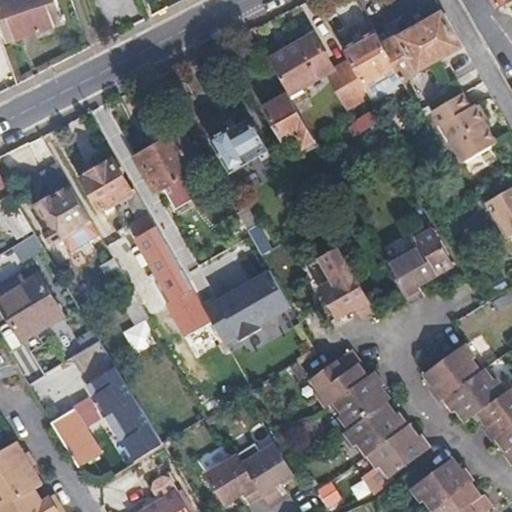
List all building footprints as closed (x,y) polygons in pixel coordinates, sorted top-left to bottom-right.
[(0,0),(0,18),(8,43),(67,22),(58,0),(0,0)] [(511,0),(494,0),(500,9),(511,1),(511,0)] [(405,82),(464,49),(444,16),(392,44),(385,47),(400,73),(405,82)] [(392,44),(384,29),(376,32),(385,47),(392,44)] [(385,47),(376,32),(342,52),(348,62),(366,92),(400,73),(385,47)] [(328,73),(308,39),(270,60),(290,95),(325,75),(328,73)] [(366,92),(348,62),(328,73),(325,75),(345,110),(368,96),(366,92)] [(445,124),(467,163),(505,142),(483,103),(478,105),(471,92),(437,111),(445,124)] [(296,105),(295,104),(293,100),(291,97),(268,110),(288,144),(297,140),(303,150),(318,143),(296,105)] [(403,131),(392,113),(382,119),(386,125),(395,142),(399,140),(397,135),(403,131)] [(435,134),(424,115),(413,121),(424,140),(435,134)] [(213,137),(232,173),(270,151),(252,119),(233,130),(231,127),(213,137)] [(362,131),(369,141),(384,132),(377,122),(362,131)] [(137,156),(157,193),(197,171),(177,135),(137,156)] [(133,191),(115,162),(87,178),(96,193),(105,208),(133,191)] [(94,221),(73,186),(40,205),(54,228),(50,230),(58,243),(67,237),(94,221)] [(511,188),(506,191),(506,193),(494,199),(511,230),(511,188)] [(34,228),(15,197),(0,206),(0,213),(13,235),(19,234),(20,236),(34,228)] [(151,213),(146,205),(134,212),(138,220),(151,213)] [(208,313),(167,241),(154,219),(151,213),(138,220),(135,223),(168,280),(179,299),(173,303),(186,326),(208,313)] [(177,235),(164,213),(154,219),(167,241),(177,235)] [(333,224),(330,217),(325,219),(329,226),(333,224)] [(329,226),(325,219),(319,222),(323,229),(329,226)] [(94,221),(67,237),(74,250),(102,234),(94,221)] [(422,282),(456,264),(443,244),(430,222),(413,231),(418,243),(386,260),(386,261),(407,299),(408,299),(410,304),(428,294),(422,282)] [(274,249),(259,223),(249,229),(260,248),(264,255),(274,249)] [(260,248),(249,229),(231,239),(242,258),(260,248)] [(140,299),(123,269),(116,258),(107,263),(120,285),(117,287),(127,305),(140,299)] [(377,309),(353,267),(319,286),(337,317),(356,308),(362,317),(377,309)] [(285,331),(279,322),(300,310),(276,269),(223,300),(252,350),(285,331)] [(0,296),(0,300),(24,340),(63,315),(65,314),(40,274),(39,272),(0,296)] [(179,299),(168,280),(173,303),(179,299)] [(150,314),(140,299),(127,305),(138,322),(146,317),(148,316),(150,314)] [(158,320),(156,314),(148,316),(146,317),(151,325),(158,320)] [(233,322),(220,329),(230,348),(243,342),(233,322)] [(169,339),(166,333),(159,337),(162,342),(166,341),(169,339)] [(428,389),(437,401),(440,398),(478,371),(469,359),(475,355),(466,342),(421,375),(430,387),(428,389)] [(361,381),(351,368),(353,366),(345,355),(307,382),(316,395),(309,400),(318,412),(323,408),(328,404),(361,381)] [(484,367),(475,355),(469,359),(478,371),(484,367)] [(497,377),(487,364),(484,367),(493,379),(497,377)] [(477,411),(506,389),(497,377),(493,379),(484,367),(478,371),(440,398),(449,411),(451,409),(461,422),(477,411)] [(333,421),(342,434),(380,406),(385,402),(375,388),(378,386),(369,374),(361,381),(328,404),(338,417),(333,421)] [(165,442),(150,417),(126,378),(103,392),(131,438),(125,442),(136,460),(165,442)] [(316,395),(307,382),(300,388),(309,400),(316,395)] [(498,435),(511,425),(511,385),(506,389),(477,411),(487,425),(485,426),(494,439),(498,435)] [(338,417),(328,404),(323,408),(333,421),(338,417)] [(361,458),(401,429),(392,417),(390,419),(380,406),(342,434),(338,437),(347,449),(352,445),(361,458)] [(104,454),(77,409),(54,423),(81,468),(104,454)] [(511,425),(498,435),(507,447),(505,449),(511,459),(511,425)] [(386,480),(426,451),(416,437),(413,439),(404,427),(401,429),(361,458),(371,472),(377,467),(386,480)] [(281,441),(249,461),(264,486),(270,497),(285,489),(283,486),(302,475),(281,441)] [(27,457),(19,443),(2,453),(29,498),(37,493),(46,488),(36,471),(27,457)] [(361,458),(352,445),(347,449),(356,462),(361,458)] [(264,486),(249,461),(242,451),(210,471),(229,503),(249,491),(250,494),(264,486)] [(6,511),(29,498),(2,453),(0,454),(0,511),(6,511)] [(40,468),(33,453),(27,457),(36,471),(40,468)] [(430,511),(435,511),(471,486),(461,472),(458,474),(449,461),(406,493),(416,506),(422,502),(430,511)] [(386,480),(377,467),(371,472),(380,484),(386,480)] [(333,481),(320,488),(331,507),(343,500),(333,481)] [(485,511),(489,510),(481,499),(485,496),(475,483),(471,486),(435,511),(485,511)] [(192,511),(178,488),(139,511),(192,511)] [(58,511),(51,499),(42,504),(37,493),(29,498),(6,511),(58,511)] [(430,511),(422,502),(416,506),(420,511),(430,511)]
